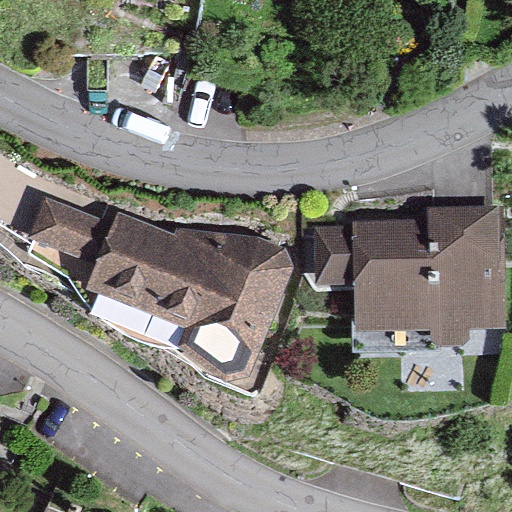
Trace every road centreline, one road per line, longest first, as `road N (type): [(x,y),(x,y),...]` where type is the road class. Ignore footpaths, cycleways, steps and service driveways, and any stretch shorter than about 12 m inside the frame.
road 1 (residential): [(0,90),(87,134),(196,160),(320,160),(458,114),(511,78)]
road 2 (residential): [(316,511),(262,495),(174,449),(0,321)]
